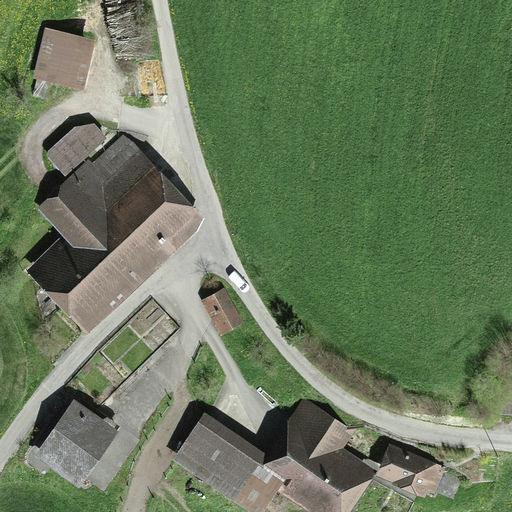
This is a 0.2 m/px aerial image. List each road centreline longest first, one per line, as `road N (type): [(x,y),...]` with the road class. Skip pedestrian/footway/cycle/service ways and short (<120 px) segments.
road 1 (unclassified): [(214,239),(251,299),(326,388),(425,433),(511,444)]
road 2 (unclassified): [(0,457),(95,340),(214,239)]
road 3 (unclassified): [(158,0),(214,239)]
